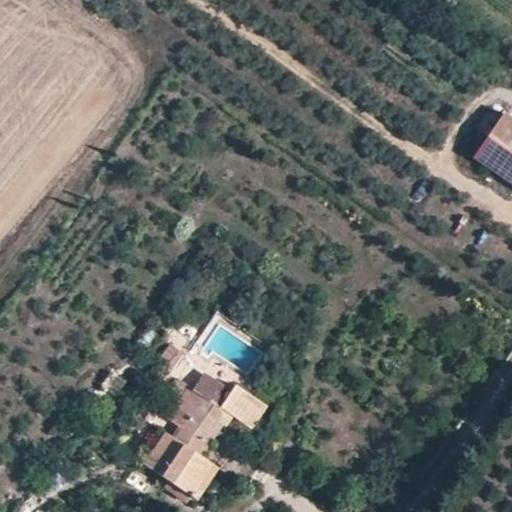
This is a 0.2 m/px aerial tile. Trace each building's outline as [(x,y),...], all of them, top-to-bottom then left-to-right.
[(473,159),(511,184),(511,119),(503,114),(473,159)] [(178,370),(185,352),(166,345),(159,363),(178,370)] [(98,390),(111,398),(122,380),(109,372),(98,390)] [(145,463),(199,499),(218,468),(200,456),(210,442),(206,438),(218,421),(225,426),(232,415),(251,427),(264,407),(233,387),(219,407),(178,379),(169,393),(172,398),(161,414),(181,428),(173,438),(165,432),(145,463)] [(66,442),(82,423),(66,410),(50,428),(66,442)] [(19,511),(41,511),(27,502),(19,511)]
